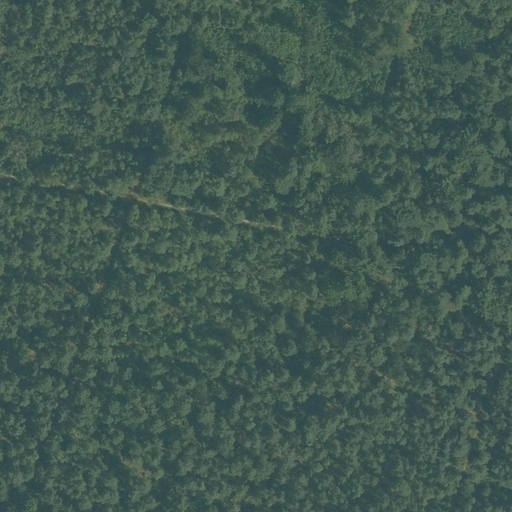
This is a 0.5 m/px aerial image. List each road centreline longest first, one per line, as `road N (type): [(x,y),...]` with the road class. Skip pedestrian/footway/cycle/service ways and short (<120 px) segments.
road 1 (track): [(196,0),(105,287),(88,313),(18,511)]
road 2 (track): [(414,0),(234,511)]
road 3 (track): [(0,174),(329,238),(511,222)]
road 4 (track): [(511,323),(448,511)]
